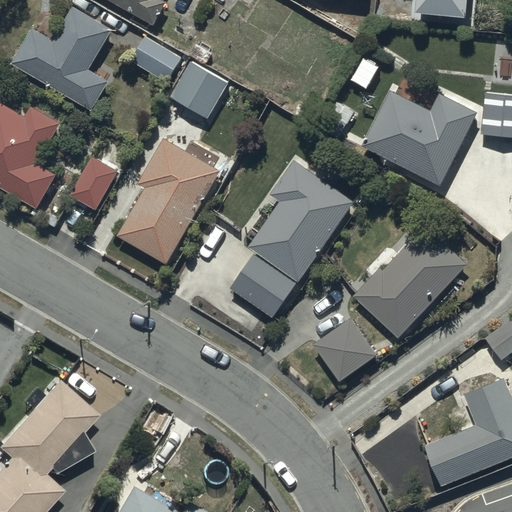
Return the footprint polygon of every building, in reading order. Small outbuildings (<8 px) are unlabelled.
[(122,0),(156,20),(168,0),(122,0)] [(416,0),(415,12),(464,17),(466,0),(416,0)] [(114,24),(74,1),(54,35),(33,23),(13,56),(94,105),(111,76),(90,63),(114,24)] [(149,31),(134,56),(169,77),(184,52),(149,31)] [(207,112),(229,73),(192,53),(170,91),(207,112)] [(511,83),(491,82),(488,125),(511,126),(511,83)] [(430,106),(391,86),(365,137),(441,177),(477,108),(439,88),(430,106)] [(29,110),(0,93),(0,178),(42,202),(61,168),(42,157),(64,117),(35,100),(29,110)] [(222,165),(166,132),(139,178),(148,183),(120,231),(168,258),(222,165)] [(95,151),(72,189),(98,205),(122,167),(95,151)] [(274,187),(278,190),(248,232),(255,237),(252,241),(259,246),(231,285),(273,315),(357,196),(298,154),(274,187)] [(384,262),(357,290),(402,333),(472,259),(430,219),(386,264),(384,262)] [(352,312),(315,341),(342,376),(379,348),(352,312)] [(511,315),(488,333),(511,367),(511,315)] [(511,384),(507,372),(467,388),(480,421),(430,441),(444,478),(511,451),(511,384)] [(101,410),(60,374),(0,442),(12,453),(0,466),(0,511),(42,511),(66,486),(49,469),(53,464),(57,470),(96,447),(86,427),(101,410)] [(182,509),(134,481),(115,511),(216,511),(189,496),(182,509)]
